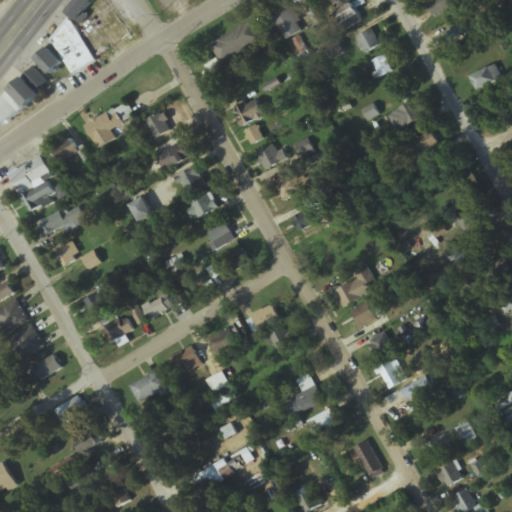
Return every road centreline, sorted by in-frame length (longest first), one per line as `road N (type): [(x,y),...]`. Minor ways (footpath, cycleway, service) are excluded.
road 1 (residential): [(425,511),(137,0)]
road 2 (residential): [(169,511),(45,285),(0,221)]
road 3 (residential): [(0,439),(285,262)]
road 4 (residential): [(0,152),(226,0)]
road 5 (residential): [(511,205),(396,0)]
